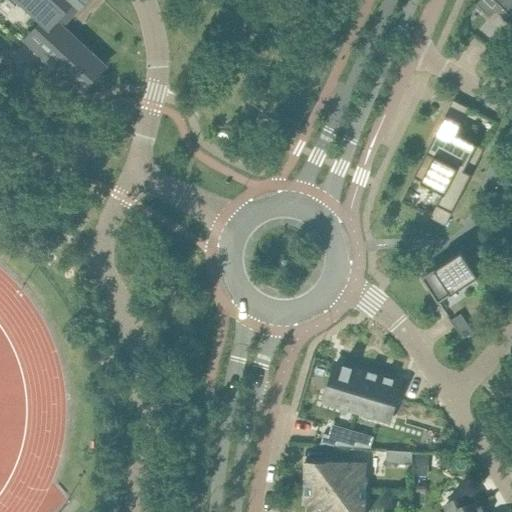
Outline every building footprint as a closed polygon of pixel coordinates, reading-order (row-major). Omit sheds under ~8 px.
[(22,0),(44,19),(26,39),(82,90),(105,65),(62,25),(84,0),(22,0)] [(511,0),(479,0),(475,4),(489,17),(497,9),(511,22),(511,0)] [(510,63),(489,47),(480,59),(501,75),(510,63)] [(468,107),(453,99),(426,152),(471,174),(484,148),(455,133),(468,107)] [(445,225),(471,174),(426,152),(413,177),(443,192),(429,217),(445,225)] [(478,274),(461,249),(422,276),(438,301),(478,274)] [(473,331),(465,321),(457,327),(464,337),(473,331)] [(333,373),(324,401),(339,406),(339,407),(348,410),(349,409),(357,411),(369,370),(368,369),(368,371),(353,367),(353,365),(344,362),(343,363),(336,361),(333,373)] [(369,370),(357,411),(364,413),(364,415),(373,417),(373,416),(389,421),(399,385),(401,380),(394,378),(394,377),(385,374),(384,376),(377,374),(378,372),(369,370)] [(320,443),(320,444),(346,446),(351,429),(347,440),(323,433),(326,434),(326,435),(323,444),(320,443)] [(351,429),(346,446),(370,448),(370,447),(365,446),(366,441),(369,442),(369,441),(350,435),(351,429)] [(411,464),(412,451),(386,449),(386,462),(411,464)] [(428,454),(416,454),(415,474),(427,475),(428,454)] [(305,486),(366,489),(367,483),(368,476),(365,475),(366,462),(362,461),(327,459),(327,460),(305,459),(304,476),(305,476),(305,486)] [(366,501),(366,489),(305,486),(304,504),(307,504),(306,511),(365,511),(365,508),(366,508),(366,501)] [(448,511),(486,511),(481,500),(469,505),(465,496),(445,505),(448,511)]
